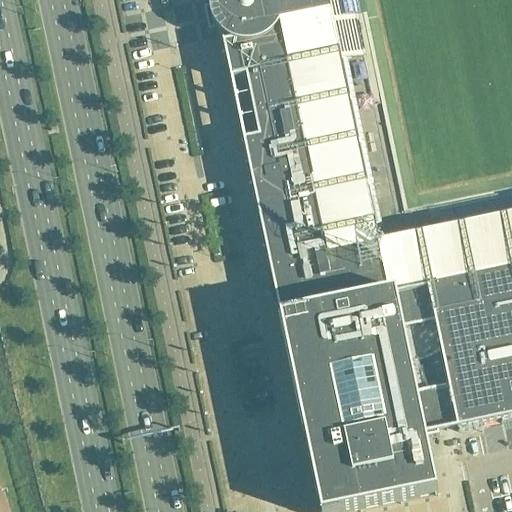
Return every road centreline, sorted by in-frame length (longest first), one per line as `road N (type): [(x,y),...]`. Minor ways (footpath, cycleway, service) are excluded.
road 1 (primary): [(156,511),(52,0)]
road 2 (primary): [(0,21),(103,511)]
